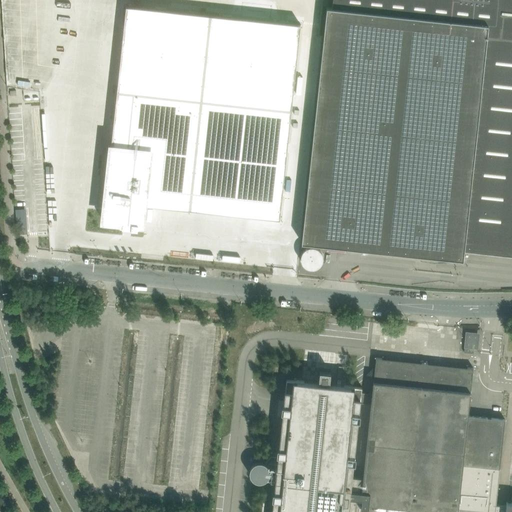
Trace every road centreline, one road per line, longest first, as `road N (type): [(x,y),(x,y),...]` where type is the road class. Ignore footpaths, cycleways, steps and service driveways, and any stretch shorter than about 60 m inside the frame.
road 1 (unclassified): [(511,308),(417,308),(14,264)]
road 2 (unknown): [(310,0),(283,227),(252,242),(83,236)]
road 3 (secondary): [(78,511),(23,385),(0,269)]
road 4 (unknown): [(52,235),(75,0)]
road 5 (secondary): [(0,354),(26,446),(56,511)]
